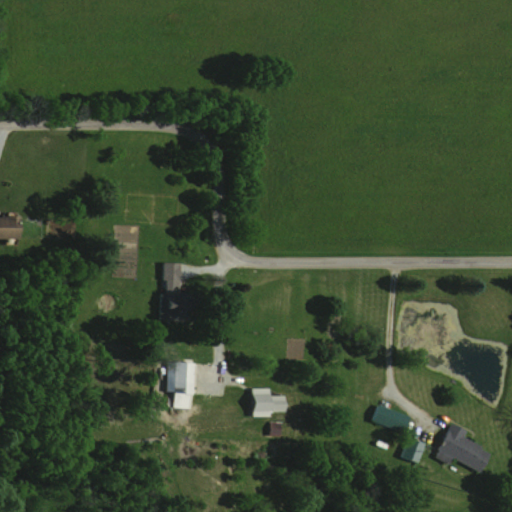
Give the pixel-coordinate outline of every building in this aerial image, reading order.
[(0,216),(0,238),(12,239),(13,217),(0,216)] [(154,320),(182,320),(182,294),(175,294),(176,263),(159,263),(158,293),(155,293),(154,320)] [(188,363),(163,362),(161,392),(168,392),(168,407),(187,408),(188,363)] [(280,412),(279,396),(265,396),(265,388),(247,388),(248,417),(266,416),(266,412),(280,412)] [(367,422),(397,433),(403,416),(373,405),(367,422)] [(485,450),(458,439),(461,431),(444,424),(432,452),(476,471),(485,450)] [(418,442),(404,439),(399,459),(414,462),(418,442)]
